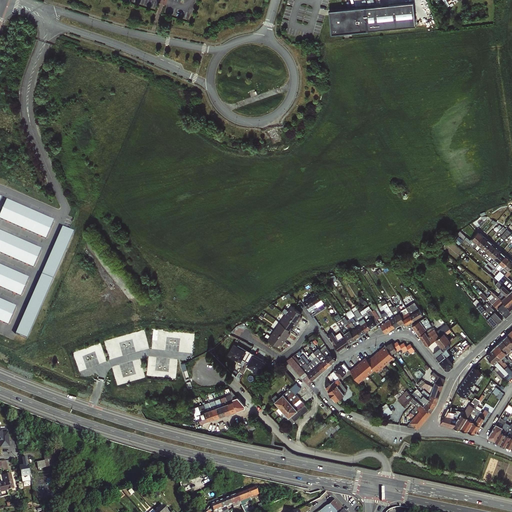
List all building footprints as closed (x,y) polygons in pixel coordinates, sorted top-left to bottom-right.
[(413,2),(329,12),(332,34),(415,25),(413,2)] [(0,217),(46,237),(54,219),(6,198),(0,211),(0,217)] [(63,225),(16,332),(28,337),(75,230),(63,225)] [(511,231),(507,228),(501,236),(510,242),(511,240),(511,231)] [(0,251),(34,266),(42,247),(0,229),(0,251)] [(472,247),(483,235),(478,231),(470,240),(463,234),(460,236),(472,247)] [(483,235),(472,247),(477,251),(488,239),(483,235)] [(488,239),(477,251),(481,255),(492,243),(488,239)] [(492,243),(481,255),(487,259),(497,247),(492,243)] [(497,247),(487,259),(491,263),(501,251),(497,247)] [(501,251),(491,263),(495,267),(505,255),(501,251)] [(505,255),(495,267),(500,270),(509,258),(505,255)] [(511,260),(509,258),(500,270),(504,274),(511,265),(511,260)] [(0,285),(21,295),(29,277),(0,263),(0,285)] [(324,303),(325,302),(318,291),(305,299),(309,306),(308,307),(313,315),(326,307),(324,303)] [(491,303),(493,300),(483,292),(481,294),(491,303)] [(0,319),(8,324),(16,305),(0,297),(0,319)] [(381,322),(387,332),(406,321),(408,324),(424,314),(417,301),(381,322)] [(387,302),(383,304),(391,317),(395,315),(387,302)] [(291,304),(270,338),(283,346),(291,332),(289,331),(292,326),(295,328),(303,316),(301,314),(302,311),(291,304)] [(328,334),(339,350),(381,322),(369,305),(361,311),(363,314),(368,311),(370,315),(366,318),(365,316),(360,320),(362,322),(343,335),(341,331),(336,335),(333,330),(328,334)] [(359,319),(364,317),(359,308),(354,311),(352,308),(347,311),(350,317),(356,314),(359,319)] [(346,316),(338,321),(345,331),(350,328),(351,329),(361,322),(356,314),(348,319),(346,316)] [(427,315),(413,324),(427,345),(437,339),(442,347),(435,351),(447,370),(455,364),(445,350),(453,345),(450,341),(457,336),(455,333),(450,337),(448,333),(453,330),(448,323),(437,330),(427,315)] [(511,330),(487,353),(506,375),(510,371),(511,374),(511,365),(511,366),(503,356),(511,348),(511,330)] [(351,370),(360,382),(377,369),(378,371),(396,357),(393,353),(398,349),(392,340),(351,370)] [(262,370),(267,360),(253,353),(253,352),(234,342),(228,354),(241,360),(243,358),(249,361),(248,365),(256,369),(257,369),(254,373),(253,372),(249,370),(242,375),(240,380),(248,390),(252,386),(255,380),(257,379),(260,373),(262,370)] [(301,349),(288,359),(308,384),(338,359),(325,343),(308,357),(301,349)] [(345,362),(331,372),(336,379),(350,369),(345,362)] [(493,370),(500,379),(505,375),(498,366),(493,370)] [(457,391),(467,398),(484,375),(473,367),(470,372),(463,382),(457,391)] [(423,429),(448,379),(434,372),(431,378),(437,381),(429,396),(422,392),(421,394),(414,391),(413,393),(405,389),(400,401),(408,405),(411,400),(421,405),(412,423),(423,429)] [(337,401),(346,393),(344,390),(347,388),(339,377),(326,387),(337,401)] [(424,387),(428,383),(422,379),(419,383),(424,387)] [(297,382),(275,400),(289,417),(291,415),(296,420),(310,408),(297,392),(302,388),(297,382)] [(231,390),(229,391),(237,411),(245,408),(245,406),(231,390)] [(226,396),(232,413),(237,411),(229,391),(227,392),(228,395),(226,396)] [(226,396),(220,398),(226,415),(232,413),(226,396)] [(460,428),(478,399),(475,397),(469,403),(462,414),(461,413),(453,426),(460,428)] [(226,415),(220,398),(215,400),(221,417),(226,415)] [(478,399),(460,428),(467,431),(479,414),(480,411),(476,408),(480,401),(478,399)] [(215,419),(221,417),(215,400),(209,402),(215,419)] [(215,419),(209,402),(203,404),(209,421),(215,419)] [(388,403),(380,408),(386,416),(393,411),(388,403)] [(204,423),(209,421),(203,404),(198,406),(202,416),(204,423)] [(198,406),(192,408),(196,418),(202,416),(198,406)] [(479,414),(467,431),(479,434),(483,427),(480,425),(488,412),(490,413),(492,410),(487,406),(481,415),(480,415),(479,414)] [(453,426),(461,413),(457,411),(448,410),(440,422),(453,426)] [(495,440),(505,422),(506,421),(500,417),(488,436),(488,437),(495,440)] [(505,422),(495,440),(500,443),(510,425),(505,422)] [(510,425),(500,443),(505,445),(511,432),(511,425),(510,424),(510,425)] [(0,442),(0,447),(9,446),(8,437),(5,437),(5,433),(2,433),(1,429),(0,429),(0,442)] [(45,461),(46,468),(61,465),(58,452),(44,455),(45,461)] [(31,482),(27,458),(23,459),(24,466),(19,467),(22,483),(31,482)] [(5,475),(6,483),(8,490),(15,489),(12,474),(5,475)] [(179,479),(183,492),(190,490),(186,477),(179,479)] [(255,487),(247,490),(250,498),(258,495),(255,487)] [(247,490),(237,494),(240,502),(250,498),(247,490)] [(232,505),(240,502),(237,494),(229,497),(232,505)] [(229,497),(219,501),(222,509),(226,507),(232,505),(229,497)] [(334,500),(325,508),(327,511),(331,508),(333,510),(330,511),(340,511),(344,509),(335,500),(334,500)] [(219,501),(211,505),(213,511),(223,511),(222,509),(219,501)]
